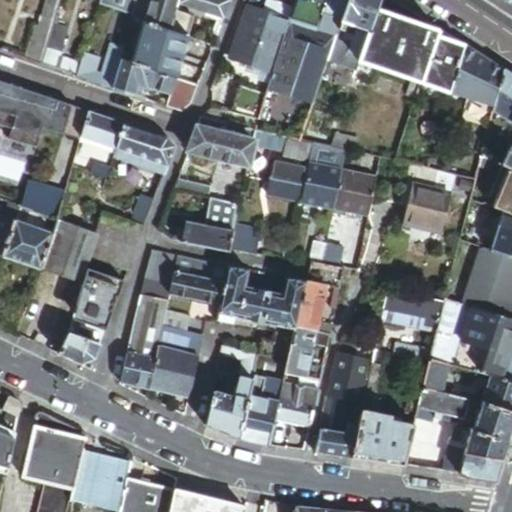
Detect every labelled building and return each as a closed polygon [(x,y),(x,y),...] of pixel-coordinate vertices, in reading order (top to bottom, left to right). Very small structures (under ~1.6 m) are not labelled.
[(60,0),(45,0),(35,31),(50,35),(52,28),(60,0)] [(179,0),(150,0),(149,5),(144,24),(143,26),(169,34),(175,14),(177,7),(179,0)] [(225,0),(179,0),(177,7),(222,23),(230,1),(225,0)] [(296,0),(294,10),(290,22),(317,31),(319,26),(321,26),(325,18),(330,0),(296,0)] [(347,0),(330,0),(325,18),(321,26),(319,26),(317,31),(335,36),(337,32),(347,0)] [(379,0),(347,0),(337,32),(342,33),(344,26),(355,29),(369,34),(379,0)] [(402,9),(387,0),(379,0),(369,34),(360,60),(358,64),(411,84),(419,87),(437,33),(438,31),(402,9)] [(134,21),(144,24),(149,5),(139,1),(134,21)] [(268,1),(267,1),(262,15),(287,24),(289,24),(290,22),(294,10),(278,4),(268,1)] [(287,24),(262,15),(247,9),(229,61),(260,73),(269,76),(287,24)] [(175,14),(169,34),(186,40),(193,20),(175,14)] [(143,26),(132,22),(127,40),(132,42),(135,34),(140,35),(143,26)] [(334,39),(335,36),(317,31),(290,22),(289,24),(267,92),(311,106),(334,39)] [(169,34),(143,26),(140,35),(134,57),(131,67),(145,71),(175,81),(188,41),(186,40),(169,34)] [(337,32),(335,36),(334,39),(351,44),(355,29),(344,26),(342,33),(337,32)] [(52,28),(50,35),(41,68),(55,73),(59,60),(67,33),(52,28)] [(369,34),(355,29),(351,44),(347,56),(350,57),(360,60),(369,34)] [(33,30),(23,62),(41,68),(50,35),(35,31),(33,30)] [(464,47),(438,31),(437,33),(419,87),(420,87),(448,96),(449,96),(464,47)] [(502,71),(464,47),(449,96),(460,100),(493,110),(502,71)] [(120,63),(123,54),(123,51),(115,49),(108,73),(116,76),(120,63)] [(134,57),(123,54),(120,63),(131,67),(134,57)] [(97,60),(85,56),(81,71),(93,75),(97,60)] [(358,64),(360,60),(350,57),(346,69),(356,72),(358,64)] [(66,62),(59,60),(55,73),(62,75),(66,62)] [(76,80),(79,70),(80,67),(66,62),(62,75),(76,80)] [(131,67),(120,63),(116,76),(112,91),(135,99),(135,98),(137,92),(145,71),(131,67)] [(81,71),(79,70),(76,80),(90,84),(93,75),(81,71)] [(176,81),(175,81),(145,71),(137,92),(146,94),(147,95),(149,90),(171,97),(176,83),(176,81)] [(511,77),(502,71),(493,110),(492,113),(511,126),(511,77)] [(112,91),(116,76),(108,73),(104,72),(99,87),(112,91)] [(269,76),(260,73),(256,82),(268,87),(271,76),(269,76)] [(191,107),(197,90),(176,83),(171,97),(168,108),(183,113),(189,106),(191,107)] [(405,99),(414,103),(419,87),(411,84),(405,99)] [(18,91),(0,85),(0,95),(15,101),(18,91)] [(448,96),(420,87),(416,98),(444,107),(448,96)] [(258,122),(265,99),(241,91),(232,116),(258,122)] [(146,94),(137,92),(135,98),(144,101),(146,94)] [(460,100),(449,96),(444,112),(455,116),(460,100)] [(232,116),(204,108),(200,119),(255,133),(258,122),(232,116)] [(123,127),(88,115),(79,140),(115,152),(123,127)] [(255,133),(200,119),(187,153),(247,167),(252,146),(255,133)] [(511,126),(503,144),(509,147),(511,141),(511,126)] [(166,141),(123,127),(115,152),(166,169),(174,149),(166,141)] [(10,132),(0,128),(0,161),(0,162),(10,132)] [(21,136),(10,132),(0,162),(12,166),(21,136)] [(278,151),(281,139),(255,133),(252,146),(278,151)] [(277,156),(307,163),(311,145),(281,139),(278,151),(277,156)] [(511,148),(509,147),(500,166),(506,169),(511,172),(511,148)] [(166,169),(115,152),(112,160),(151,173),(163,177),(166,169)] [(377,171),(379,161),(361,156),(358,167),(377,171)] [(109,171),(73,159),(71,170),(72,171),(105,181),(109,171)] [(266,170),(265,179),(271,180),(267,198),(299,205),(303,184),(306,172),(274,166),(272,172),(266,170)] [(511,172),(506,169),(492,211),(503,215),(511,218),(511,172)] [(105,181),(72,171),(58,223),(96,237),(136,251),(144,230),(130,225),(95,214),(105,181)] [(375,180),(339,173),(336,191),(331,212),(367,219),(375,180)] [(238,206),(241,195),(176,181),(173,191),(178,192),(205,198),(218,201),(238,206)] [(303,184),(299,205),(331,212),(336,191),(303,184)] [(64,195),(29,186),(22,212),(35,215),(52,221),(57,223),(64,195)] [(145,187),(130,225),(144,230),(158,191),(145,187)] [(450,198),(411,189),(403,226),(442,235),(450,198)] [(205,198),(178,192),(176,202),(203,207),(205,198)] [(237,215),(238,206),(218,201),(216,210),(237,215)] [(32,224),(35,215),(22,212),(18,210),(16,218),(32,224)] [(511,259),(511,218),(503,215),(491,253),(511,259)] [(14,224),(0,219),(0,258),(3,259),(14,224)] [(52,237),(57,223),(52,221),(48,235),(52,237)] [(96,237),(58,223),(42,272),(81,286),(86,271),(90,258),(96,237)] [(40,272),(52,237),(48,235),(14,224),(3,259),(40,272)] [(181,245),(228,254),(229,252),(232,233),(185,224),(181,245)] [(234,226),(232,233),(229,252),(254,257),(259,231),(234,226)] [(128,272),(136,251),(96,237),(90,258),(128,272)] [(324,244),(312,242),(307,264),(319,267),(324,244)] [(342,248),(324,244),(319,267),(333,270),(334,267),(338,268),(342,248)] [(511,259),(491,253),(480,249),(464,308),(511,322),(511,259)] [(175,257),(150,253),(143,281),(169,287),(172,276),(175,258),(175,257)] [(194,262),(175,258),(172,276),(191,279),(194,262)] [(223,286),(226,267),(208,264),(205,282),(223,286)] [(319,267),(307,264),(304,283),(303,285),(325,289),(338,292),(342,272),(333,270),(319,267)] [(247,272),(226,267),(223,286),(218,307),(216,315),(293,331),(294,329),(303,285),(304,283),(284,279),(280,297),(243,289),(247,272)] [(191,279),(172,276),(169,287),(167,296),(218,307),(223,286),(205,282),(191,279)] [(169,287),(143,281),(139,297),(166,303),(167,296),(169,287)] [(17,338),(30,344),(50,288),(36,284),(25,316),(17,338)] [(325,289),(303,285),(294,329),(314,334),(315,334),(316,333),(317,325),(325,289)] [(435,333),(442,304),(386,292),(382,313),(425,323),(423,331),(435,333)] [(164,312),(166,303),(139,297),(127,355),(154,361),(157,349),(161,328),(164,312)] [(511,322),(464,308),(443,301),(442,304),(435,333),(430,356),(429,362),(448,367),(453,368),(478,375),(490,378),(511,384),(511,350),(511,347),(511,322)] [(25,316),(10,309),(2,331),(17,338),(25,316)] [(109,324),(75,312),(68,336),(100,347),(109,324)] [(189,319),(164,312),(161,328),(162,328),(186,334),(189,319)] [(425,323),(382,313),(380,321),(423,331),(425,323)] [(293,331),(216,315),(215,322),(273,334),(292,338),(293,331)] [(317,325),(316,333),(328,335),(329,327),(317,325)] [(196,359),(201,338),(186,334),(162,328),(158,349),(196,359)] [(294,329),(293,331),(292,338),(287,362),(284,376),(299,379),(306,381),(306,380),(307,376),(311,353),(310,352),(312,344),(314,334),(294,329)] [(292,338),(273,334),(271,343),(261,341),(258,356),(287,362),(292,338)] [(327,347),(329,337),(315,334),(314,334),(312,344),(327,347)] [(68,336),(58,358),(80,368),(94,363),(100,347),(68,336)] [(252,379),(258,356),(220,348),(218,359),(225,360),(242,363),(238,379),(252,383),(252,379)] [(429,362),(430,356),(395,348),(393,358),(418,363),(428,365),(429,362)] [(189,400),(197,359),(196,359),(158,349),(157,349),(154,361),(148,391),(189,400)] [(154,361),(127,355),(120,385),(148,391),(154,361)] [(370,367),(371,363),(335,355),(330,379),(346,382),(366,387),(370,367)] [(216,372),(222,373),(225,360),(218,359),(216,372)] [(448,367),(429,362),(428,365),(422,391),(442,396),(447,373),(448,367)] [(428,365),(418,363),(405,414),(416,416),(417,409),(422,391),(428,365)] [(307,376),(306,380),(318,382),(319,378),(321,367),(317,366),(315,376),(310,376),(310,377),(307,376)] [(360,417),(370,419),(372,411),(374,412),(383,370),(370,367),(366,387),(360,417)] [(478,375),(453,368),(451,374),(451,377),(475,384),(478,375)] [(299,379),(284,376),(282,385),(297,388),(299,379)] [(232,399),(211,393),(205,427),(225,436),(239,441),(252,383),(238,379),(237,378),(232,399)] [(511,415),(511,384),(490,378),(481,405),(511,415)] [(274,422),(282,385),(252,379),(252,383),(239,441),(251,444),(268,448),(274,422)] [(346,382),(330,379),(326,400),(341,404),(346,382)] [(317,392),(297,388),(282,385),(274,422),(309,430),(317,392)] [(442,396),(422,391),(417,409),(462,421),(466,403),(442,396)] [(326,400),(319,432),(337,437),(343,423),(346,405),(341,404),(326,400)] [(21,406),(10,401),(3,414),(17,421),(21,406)] [(507,445),(511,428),(511,415),(481,405),(474,427),(472,434),(507,445)] [(86,438),(39,415),(39,417),(37,419),(31,441),(33,442),(22,481),(43,486),(72,493),(82,454),(86,438)] [(403,469),(413,428),(370,419),(360,417),(359,422),(355,440),(351,461),(403,469)] [(345,438),(355,440),(359,422),(353,421),(351,429),(348,428),(345,438)] [(458,430),(472,434),(474,427),(453,422),(442,464),(446,464),(453,432),(458,430)] [(14,436),(0,429),(0,476),(5,478),(14,436)] [(446,464),(443,475),(457,477),(457,476),(463,459),(500,464),(507,445),(472,434),(458,430),(453,432),(446,464)] [(314,455),(351,461),(355,440),(345,438),(337,437),(319,432),(314,455)] [(72,493),(72,494),(122,507),(127,483),(131,466),(82,454),(72,493)] [(494,485),(500,464),(463,459),(457,476),(469,481),(494,485)] [(122,507),(122,509),(135,511),(170,511),(175,495),(127,483),(122,507)] [(68,511),(71,501),(72,494),(72,493),(43,486),(37,511),(68,511)] [(72,494),(71,501),(116,511),(120,511),(122,509),(122,507),(72,494)] [(170,511),(240,511),(175,495),(170,511)]
